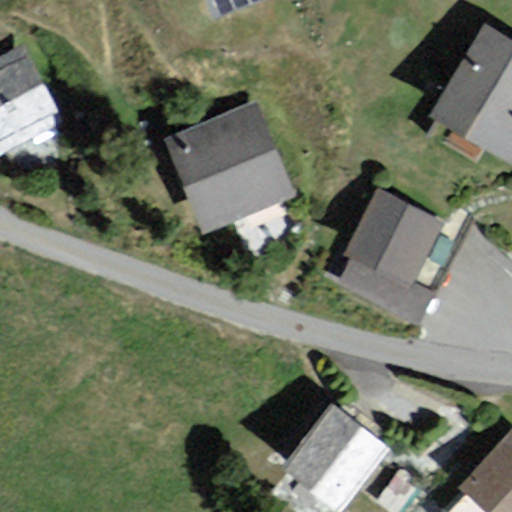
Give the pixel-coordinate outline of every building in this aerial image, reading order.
[(209,0),(217,21),(270,0),(209,0)] [(438,118),(511,157),(511,44),(485,30),(438,118)] [(27,44),(0,56),(0,155),(65,125),(27,44)] [(259,99),(162,133),(198,233),(294,198),(259,99)] [(338,278),(419,318),(464,228),(382,188),(338,278)] [(395,443),(335,396),(288,456),(348,503),(395,443)] [(460,491),(484,511),(511,511),(511,434),(509,432),(460,491)]
